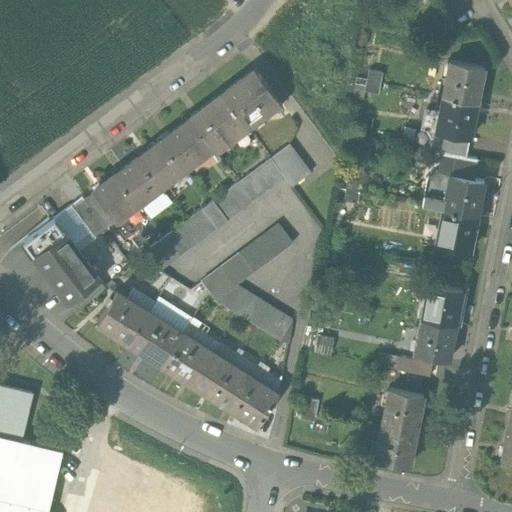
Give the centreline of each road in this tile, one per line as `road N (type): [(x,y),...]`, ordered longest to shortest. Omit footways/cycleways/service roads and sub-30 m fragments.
road 1 (residential): [(0,203),(239,30),(264,0)]
road 2 (unknown): [(273,468),(326,147)]
road 3 (residential): [(273,468),(118,394),(0,296)]
road 4 (residential): [(511,209),(455,506)]
road 5 (residential): [(273,468),(455,506)]
